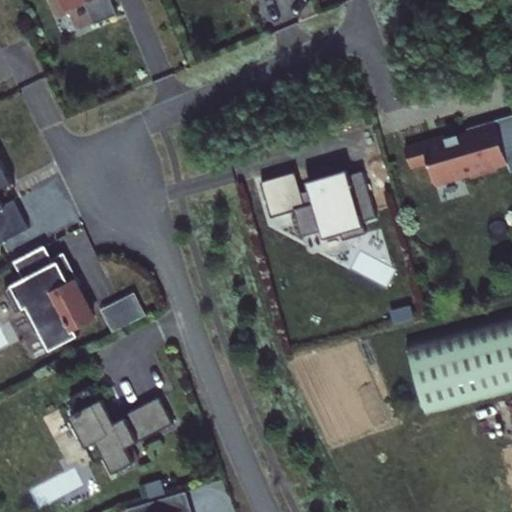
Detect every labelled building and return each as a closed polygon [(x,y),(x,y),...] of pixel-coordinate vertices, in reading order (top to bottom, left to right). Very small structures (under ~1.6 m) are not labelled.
[(61,0),(74,29),(116,11),(111,0),(61,0)] [(495,116),(402,142),(409,169),(428,164),(434,186),(509,165),(495,116)] [(0,246),(34,229),(16,194),(5,200),(0,189),(0,183),(11,178),(0,156),(0,246)] [(346,166),(307,178),(310,189),(303,191),(307,205),(296,208),(305,240),(324,234),(329,250),(344,246),(342,238),(368,231),(364,218),(374,216),(361,171),(349,174),(346,166)] [(42,245),(11,262),(18,275),(10,279),(49,348),(98,320),(63,258),(53,264),(42,245)] [(511,316),(407,344),(427,417),(511,394),(511,316)] [(81,411),(54,425),(71,455),(93,443),(111,475),(137,461),(126,442),(169,419),(158,398),(114,422),(93,384),(73,395),(81,411)] [(187,511),(183,496),(127,511),(187,511)]
